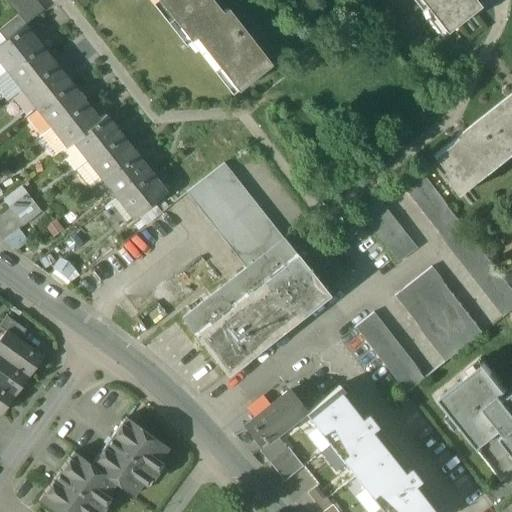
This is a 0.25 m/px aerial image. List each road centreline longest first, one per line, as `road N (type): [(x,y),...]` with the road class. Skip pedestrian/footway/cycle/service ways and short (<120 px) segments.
road 1 (residential): [(313,328),(461,511)]
road 2 (residential): [(0,478),(107,332)]
road 3 (residential): [(313,328),(371,281),(323,219)]
road 4 (residential): [(200,421),(313,328)]
road 5 (tertiary): [(0,258),(107,332)]
road 6 (tertiary): [(107,332),(200,421)]
road 7 (tertiary): [(200,421),(279,511)]
